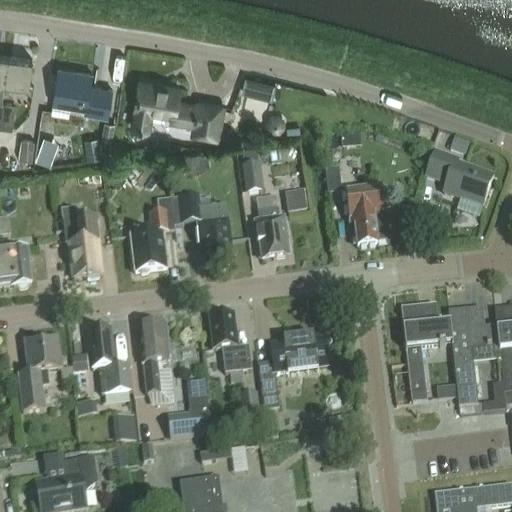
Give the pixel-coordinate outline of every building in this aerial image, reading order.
[(3,96),(11,96),(13,85),(29,87),(32,60),(8,57),(3,96)] [(70,107),(86,110),(85,115),(107,119),(112,91),(90,87),(92,75),(59,69),(51,113),(69,116),(70,107)] [(138,80),(133,112),(135,112),(132,127),(149,130),(151,115),(172,118),(171,123),(193,127),(192,135),(218,139),(223,108),(200,104),(200,106),(177,102),(180,88),(138,80)] [(0,128),(12,130),(12,122),(14,105),(2,104),(0,125),(0,128)] [(266,122),(268,130),(274,134),(282,133),(287,127),(286,119),(279,114),(271,115),(266,122)] [(113,140),(116,124),(105,122),(102,138),(113,140)] [(169,140),(158,138),(156,146),(167,148),(169,140)] [(35,142),(22,140),(19,159),(32,161),(35,142)] [(454,140),(450,153),(466,158),(470,145),(454,140)] [(255,147),(241,149),(244,168),(258,166),(255,147)] [(459,162),(435,153),(426,181),(447,188),(444,197),(482,211),(493,179),(458,166),(459,162)] [(35,156),(34,166),(42,167),(43,157),(35,156)] [(264,194),(260,166),(258,166),(244,168),(242,169),(246,196),(264,194)] [(127,179),(115,168),(107,178),(119,188),(127,179)] [(339,171),(325,173),(328,198),(342,196),(339,171)] [(100,172),(91,173),(92,181),(101,180),(100,172)] [(292,193),(295,214),(316,211),(312,190),(292,193)] [(355,230),(358,251),(378,249),(377,247),(390,246),(387,217),(384,217),(381,191),(346,195),(350,231),(355,230)] [(170,203),(173,229),(196,227),(198,249),(202,248),(205,268),(219,267),(223,270),(229,269),(232,265),(233,265),(228,224),(227,225),(225,209),(200,212),(198,200),(170,203)] [(174,235),(173,229),(170,203),(158,205),(159,216),(149,218),(151,238),(130,241),(135,277),(167,273),(162,236),(174,235)] [(76,221),(75,210),(60,212),(65,248),(69,248),(74,284),(88,282),(88,285),(99,284),(99,281),(101,281),(96,243),(98,242),(96,220),(77,223),(77,221),(76,221)] [(259,225),(254,226),(257,249),(259,249),(262,265),(289,261),(287,247),(288,244),(288,240),(287,237),(285,230),(283,222),(280,222),(278,211),(257,215),(259,225)] [(9,223),(0,223),(0,240),(11,239),(9,223)] [(0,261),(4,293),(32,289),(27,254),(0,257),(0,261)] [(422,330),(420,310),(401,312),(411,407),(427,405),(421,352),(452,349),(449,328),(449,327),(438,328),(422,330)] [(503,386),(505,410),(511,409),(511,310),(495,313),(499,350),(503,386)] [(498,350),(496,329),(484,330),(470,332),(467,313),(448,315),(449,327),(449,328),(452,349),(456,392),(457,392),(458,392),(461,411),(478,409),(472,353),(493,351),(498,350)] [(213,355),(222,354),(225,378),(228,378),(240,376),(252,375),(249,350),(238,351),(234,318),(209,321),(213,355)] [(139,331),(146,399),(161,397),(158,367),(169,366),(165,328),(139,331)] [(130,369),(115,371),(111,334),(88,336),(92,373),(99,372),(102,399),(133,396),(130,369)] [(330,371),(326,340),(269,347),(272,366),(257,368),(263,415),(279,413),(275,378),(330,371)] [(47,374),(62,373),(58,341),(24,345),(28,377),(19,378),(23,417),(45,414),(42,391),(49,390),(47,374)] [(75,376),(75,383),(86,382),(85,376),(88,375),(87,359),(72,360),(73,376),(75,376)] [(240,376),(228,378),(229,385),(241,384),(240,376)] [(484,416),(506,413),(505,410),(503,386),(493,387),(495,405),(483,407),(484,416)] [(257,396),(239,398),(243,432),(261,430),(257,396)] [(208,415),(167,421),(170,445),(212,439),(208,415)] [(134,418),(114,420),(116,445),(137,443),(134,418)] [(152,448),(141,449),(144,465),(155,464),(152,448)] [(215,455),(200,458),(201,467),(217,465),(215,455)] [(67,482),(35,487),(39,511),(86,511),(84,496),(86,496),(97,487),(93,462),(64,467),(67,482)] [(223,511),(219,481),(180,487),(183,511),(223,511)] [(485,511),(511,509),(511,491),(511,489),(434,497),(435,511),(485,511)]
